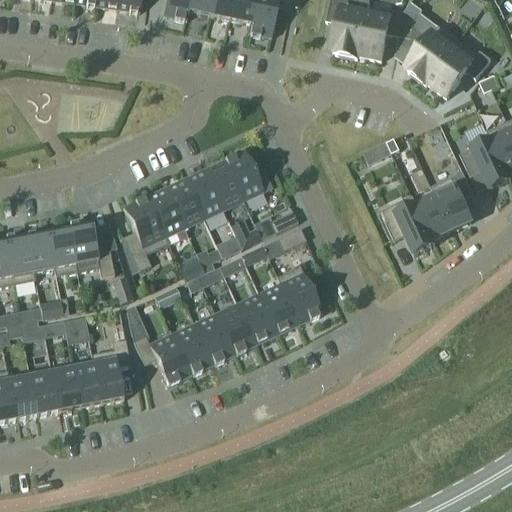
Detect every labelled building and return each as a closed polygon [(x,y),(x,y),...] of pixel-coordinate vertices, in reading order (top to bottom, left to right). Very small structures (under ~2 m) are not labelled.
[(51,0),(51,6),(72,9),(73,0),(51,0)] [(73,0),(72,9),(94,12),(95,0),(73,0)] [(95,0),(94,12),(115,15),(117,0),(95,0)] [(117,0),(115,15),(137,18),(139,0),(117,0)] [(165,0),(161,22),(183,26),(188,0),(165,0)] [(188,0),(183,26),(185,26),(186,17),(207,21),(210,0),(188,0)] [(210,0),(207,21),(228,26),(233,0),(210,0)] [(233,0),(228,26),(248,30),(246,39),(247,39),(255,0),(233,0)] [(255,0),(247,39),(269,44),(275,16),(287,18),(291,0),(255,0)] [(356,62),(364,20),(363,19),(364,15),(366,15),(368,6),(339,0),(330,0),(325,27),(337,30),(331,57),(334,57),(334,60),(356,64),(357,62),(356,62)] [(398,43),(403,18),(389,15),(388,20),(366,15),(364,15),(363,19),(364,20),(356,62),(357,62),(380,67),(386,40),(398,43)] [(409,45),(415,20),(403,18),(398,43),(409,45)] [(425,88),(456,46),(437,32),(405,74),(408,76),(407,77),(425,91),(426,89),(425,88)] [(474,85),(489,65),(478,57),(475,61),(456,46),(425,88),(426,89),(445,104),(465,78),(474,85)] [(498,92),(493,81),(485,84),(491,95),(498,92)] [(491,95),(485,84),(478,87),(483,99),(491,95)] [(511,177),(511,141),(506,128),(485,137),(486,139),(487,139),(506,180),(507,180),(511,177)] [(506,180),(487,139),(486,139),(467,148),(470,155),(458,160),(469,183),(480,178),(488,195),(510,185),(507,180),(506,180)] [(393,144),(385,148),(390,159),(398,155),(393,144)] [(385,148),(384,147),(374,151),(375,152),(377,158),(380,164),(391,159),(390,159),(385,148)] [(242,157),(222,166),(241,207),(269,194),(261,178),(254,181),(242,157)] [(222,166),(202,175),(222,216),(241,207),(222,166)] [(202,175),(183,184),(202,225),(222,216),(202,175)] [(472,201),(462,178),(429,193),(433,202),(434,201),(450,236),(470,226),(461,206),(472,201)] [(183,184),(163,193),(182,234),(202,225),(183,184)] [(163,193),(144,202),(166,250),(163,243),(175,238),(178,245),(185,242),(182,235),(182,234),(163,193)] [(431,245),(414,210),(415,210),(411,201),(379,216),(393,247),(404,242),(413,260),(434,250),(431,245)] [(450,236),(434,201),(433,202),(415,210),(414,210),(431,245),(450,236)] [(144,202),(121,213),(132,238),(121,243),(137,277),(148,271),(144,261),(166,250),(144,202)] [(269,227),(267,227),(273,239),(296,229),(290,217),(269,227)] [(252,229),(260,245),(273,239),(267,227),(269,227),(267,222),(252,229)] [(66,231),(75,278),(97,274),(99,283),(112,280),(108,256),(94,259),(88,226),(66,231)] [(66,231),(45,235),(54,282),(75,278),(66,231)] [(298,234),(276,245),(281,257),(304,246),(298,234)] [(45,235),(24,239),(33,286),(32,279),(52,275),(53,282),(54,282),(45,235)] [(24,239),(3,243),(12,290),(33,286),(24,239)] [(221,241),(212,246),(215,253),(220,264),(229,259),(221,241)] [(3,243),(0,243),(0,292),(12,290),(3,243)] [(254,267),(266,261),(261,252),(250,257),(254,267)] [(195,260),(194,260),(203,279),(213,275),(210,269),(220,264),(215,253),(206,258),(204,254),(194,259),(195,260)] [(222,282),(237,275),(232,266),(218,272),(222,282)] [(202,278),(197,268),(183,274),(188,285),(202,278)] [(298,272),(275,282),(297,330),(320,319),(298,272)] [(201,292),(212,287),(208,277),(203,279),(196,283),(201,292)] [(278,289),(257,299),(276,340),(297,330),(275,282),(275,283),(278,289)] [(184,288),(189,298),(200,293),(196,283),(184,288)] [(174,292),(160,299),(165,310),(179,304),(174,292)] [(257,299),(235,309),(254,350),(276,340),(257,299)] [(50,307),(38,309),(38,313),(41,325),(53,323),(50,307)] [(235,309),(213,319),(232,361),(254,350),(235,309)] [(38,313),(17,317),(19,329),(35,326),(41,325),(38,313)] [(17,317),(0,320),(0,332),(4,331),(17,329),(19,329),(17,317)] [(213,319),(191,330),(210,371),(232,361),(213,319)] [(64,340),(66,350),(87,346),(82,323),(61,327),(64,340)] [(19,329),(17,329),(20,342),(21,348),(43,343),(41,331),(36,331),(35,326),(19,329)] [(41,331),(43,343),(64,340),(61,327),(41,331)] [(5,338),(7,344),(20,342),(17,329),(4,331),(5,338)] [(191,330),(170,340),(189,381),(210,371),(191,330)] [(144,342),(132,348),(142,371),(154,365),(166,391),(189,381),(170,340),(147,350),(144,342)] [(111,356),(89,360),(91,369),(99,409),(122,405),(115,373),(128,370),(123,346),(110,348),(111,356)] [(91,369),(70,374),(78,414),(99,409),(91,369)] [(70,374),(49,378),(57,418),(78,414),(70,374)] [(5,376),(0,377),(0,428),(14,426),(5,376)] [(5,376),(14,426),(35,421),(28,382),(7,386),(5,376)] [(49,378),(28,382),(35,421),(57,418),(49,378)]
